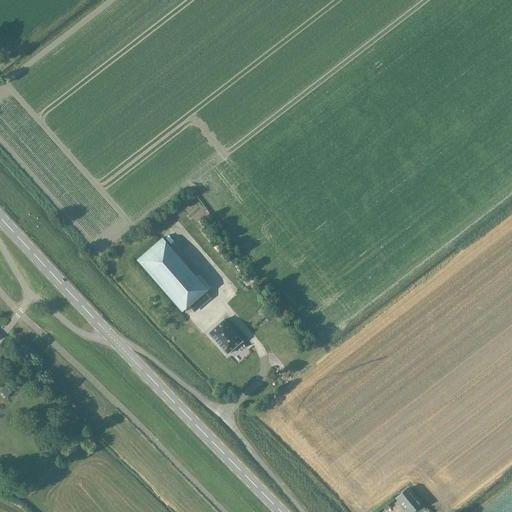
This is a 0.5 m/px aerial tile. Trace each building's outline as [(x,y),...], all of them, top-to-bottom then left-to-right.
[(137,260),(182,311),(207,289),(163,237),(137,260)] [(253,270),(248,275),(253,282),(259,277),(253,270)] [(224,288),(226,294),(233,292),(230,286),(224,288)] [(209,332),(208,333),(209,334),(226,353),(227,354),(228,354),(228,353),(241,342),(242,341),(241,340),(241,341),(240,340),(224,321),(223,320),(222,321),(209,333),(209,332)] [(11,392),(5,386),(0,390),(5,397),(11,392)] [(417,511),(424,507),(421,504),(407,487),(395,498),(407,511),(417,511)]
